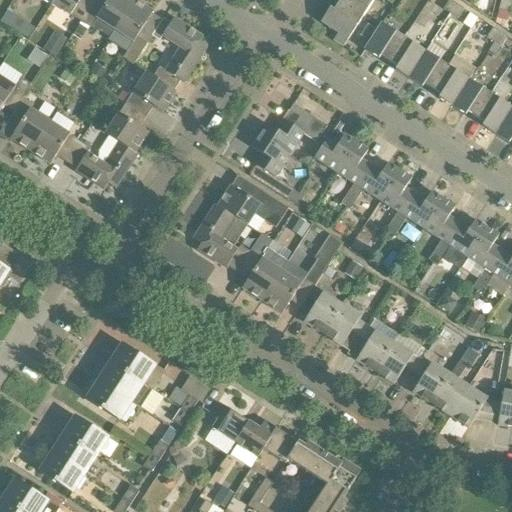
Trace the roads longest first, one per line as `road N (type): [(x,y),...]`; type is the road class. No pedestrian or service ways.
road 1 (residential): [(415,451),(268,354),(208,337),(140,284),(120,280)]
road 2 (residential): [(267,34),(511,199)]
road 3 (residential): [(120,280),(134,222),(267,34)]
